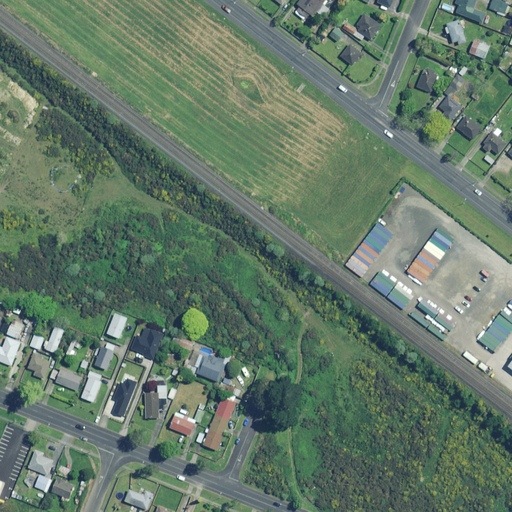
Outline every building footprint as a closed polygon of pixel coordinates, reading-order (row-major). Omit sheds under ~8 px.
[(329,9),(325,6),(328,1),(326,0),(300,0),(297,5),(301,8),(297,14),(304,20),(309,14),(314,17),(317,13),(323,17),(329,9)] [(476,0),(457,0),(456,4),(460,5),(457,12),(481,23),(485,14),(473,9),(476,0)] [(507,4),(495,0),(492,0),(489,9),(504,14),(507,4)] [(381,26),(364,14),(357,24),(361,27),(358,31),(371,40),(381,26)] [(343,20),(339,26),(352,34),(356,29),(343,20)] [(466,42),(459,20),(447,24),(448,27),(445,28),(447,34),(450,33),(453,42),(458,41),(459,44),(466,42)] [(344,34),(335,27),(329,34),(337,42),(344,34)] [(490,46),(474,40),(469,53),(485,59),(490,46)] [(361,54),(350,45),(341,57),(352,65),(361,54)] [(467,69),(464,67),(459,73),(462,76),(467,69)] [(434,71),(425,68),(417,87),(430,92),(437,75),(433,74),(434,71)] [(461,107),(448,97),(440,108),(445,112),(443,115),(451,121),(461,107)] [(481,128),(466,116),(457,128),(472,140),(481,128)] [(502,132),(497,128),(481,147),(488,152),(491,149),(498,154),(506,144),(497,137),(502,132)] [(495,161),(487,155),(484,159),(492,165),(495,161)] [(127,319),(115,314),(107,334),(119,339),(127,319)] [(22,329),(10,325),(7,334),(19,339),(22,329)] [(46,347),(45,349),(56,353),(64,331),(55,327),(49,342),(46,341),(44,346),(46,347)] [(163,334),(151,330),(147,340),(137,336),(132,350),(154,358),(163,334)] [(44,338),(34,334),(30,346),(40,350),(44,338)] [(21,342),(7,337),(3,348),(0,346),(0,361),(11,366),(21,342)] [(77,340),(73,338),(66,354),(72,357),(75,350),(73,349),(77,340)] [(114,351),(102,347),(95,365),(107,370),(114,351)] [(200,354),(197,363),(190,360),(184,374),(196,378),(197,374),(219,382),(226,365),(230,366),(233,357),(221,352),(218,359),(210,355),(209,358),(200,354)] [(42,357),(34,353),(28,368),(36,371),(34,375),(43,379),(49,363),(41,360),(42,357)] [(60,370),(59,372),(53,370),(50,378),(56,380),(55,383),(78,391),(82,378),(60,370)] [(102,381),(91,376),(92,374),(89,373),(88,375),(87,379),(89,379),(81,397),(93,402),(102,381)] [(136,382),(127,379),(125,385),(120,383),(114,400),(118,401),(113,413),(123,417),(136,382)] [(167,401),(166,386),(158,386),(158,393),(145,393),(145,418),(158,418),(158,410),(165,410),(165,401),(167,401)] [(229,386),(224,398),(235,403),(240,391),(229,386)] [(177,390),(172,388),(168,397),(173,399),(177,390)] [(235,403),(224,398),(223,398),(203,445),(217,451),(236,403),(235,403)] [(206,406),(200,404),(194,419),(200,421),(206,406)] [(196,420),(176,413),(170,428),(190,436),(196,420)] [(205,435),(200,433),(196,441),(201,443),(205,435)] [(43,453),(36,450),(29,468),(48,475),(54,461),(42,456),(43,453)] [(70,469),(61,467),(59,475),(68,478),(70,469)] [(52,480),(40,475),(37,481),(31,479),(29,484),(47,491),(52,480)] [(74,484),(57,478),(51,492),(64,497),(62,501),(67,503),(74,484)] [(144,496),(130,490),(125,501),(147,510),(154,494),(145,491),(144,496)]
